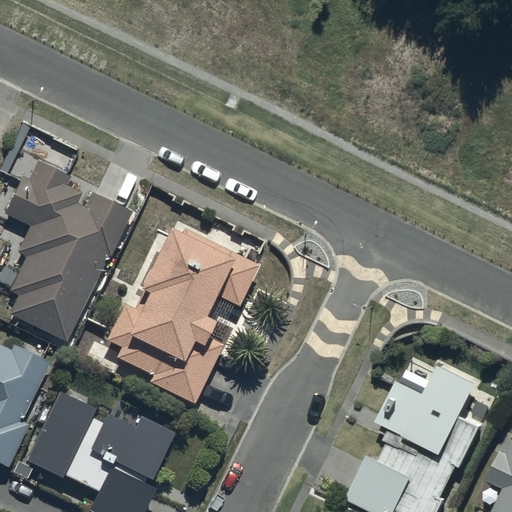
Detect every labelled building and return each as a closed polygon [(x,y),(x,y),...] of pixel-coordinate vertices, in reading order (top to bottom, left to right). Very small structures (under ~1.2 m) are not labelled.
[(25,181),(19,178),(1,216),(27,229),(14,254),(23,258),(6,293),(14,297),(5,316),(62,343),(104,255),(107,257),(128,213),(90,195),(83,209),(74,204),(79,194),(63,187),(68,177),(35,162),(25,181)] [(176,239),(164,232),(132,291),(140,296),(133,310),(121,303),(100,341),(117,350),(113,359),(147,377),(144,382),(189,406),(220,347),(202,337),(208,325),(197,320),(210,295),(233,307),(255,267),(182,228),(176,239)] [(10,352),(0,346),(0,467),(6,470),(27,427),(17,422),(46,363),(12,346),(10,352)] [(472,388),(434,371),(423,393),(394,380),(373,424),(386,430),(382,441),(384,442),(376,460),(365,455),(344,499),(371,511),(436,511),(443,499),(439,497),(453,465),(459,468),(478,427),(458,417),(472,388)] [(91,410),(56,393),(22,462),(57,479),(59,476),(95,493),(85,511),(141,511),(152,492),(143,488),(170,433),(139,417),(131,432),(103,418),(99,427),(86,420),(91,410)] [(511,511),(511,435),(504,453),(500,451),(485,481),(501,489),(489,511),(511,511)]
